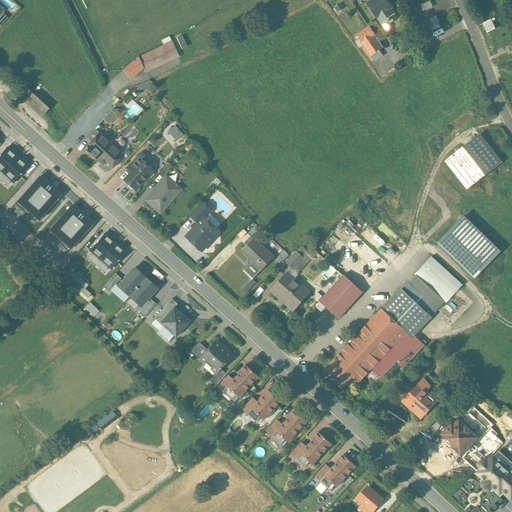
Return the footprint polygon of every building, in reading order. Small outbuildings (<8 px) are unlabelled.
[(386,0),(373,0),(367,4),(376,17),(377,17),(382,25),(388,21),(390,23),(396,19),(390,9),(391,7),(386,0)] [(430,2),(420,6),(423,12),(432,8),(430,2)] [(2,12),(0,14),(0,26),(8,18),(2,12)] [(436,16),(426,20),(431,31),(441,27),(436,16)] [(489,21),(483,23),(487,32),(493,29),(489,21)] [(386,37),(376,23),(369,28),(379,43),(386,37)] [(379,43),(369,28),(357,36),(371,56),(379,51),(383,48),(379,43)] [(183,35),(177,37),(181,48),(187,46),(183,35)] [(166,44),(138,57),(143,69),(146,74),(179,57),(171,41),(171,42),(166,44)] [(379,51),(371,56),(374,61),(382,55),(379,51)] [(138,57),(123,70),(131,80),(143,69),(138,57)] [(47,112),(22,89),(18,93),(43,116),(47,112)] [(127,113),(133,119),(142,110),(135,104),(127,113)] [(163,134),(173,145),(184,136),(173,124),(163,134)] [(95,130),(87,139),(91,143),(99,134),(95,130)] [(91,143),(85,149),(96,160),(111,145),(99,134),(91,143)] [(479,136),(446,161),(467,188),(500,163),(479,136)] [(111,145),(96,160),(108,171),(117,161),(122,155),(111,145)] [(125,151),(122,155),(117,161),(122,165),(130,156),(125,151)] [(141,154),(129,167),(133,171),(142,161),(143,162),(146,158),(141,154)] [(133,171),(124,181),(129,185),(129,187),(131,189),(133,189),(134,190),(152,171),(143,162),(142,161),(133,171)] [(168,163),(158,174),(163,178),(172,167),(168,163)] [(166,178),(146,201),(160,212),(180,190),(166,178)] [(212,211),(203,203),(190,216),(199,224),(205,218),(206,218),(212,211)] [(464,217),(438,243),(474,278),(500,251),(464,217)] [(199,224),(187,237),(196,245),(196,248),(199,251),(202,250),(220,231),(206,218),(205,218),(199,224)] [(274,258),(255,240),(242,253),(260,271),(274,258)] [(309,252),(302,247),(297,252),(303,258),(309,252)] [(283,250),(275,259),(280,263),(288,254),(283,250)] [(297,252),(296,252),(287,262),(294,269),(303,258),(297,252)] [(463,285),(431,257),(415,275),(416,276),(445,302),(446,303),(463,285)] [(134,269),(118,287),(129,297),(145,279),(134,269)] [(300,286),(287,274),(272,291),(292,310),(304,297),(297,290),(300,286)] [(362,293),(343,276),(320,301),(338,318),(362,293)] [(445,302),(416,276),(402,291),(430,318),(445,302)] [(156,289),(145,279),(129,297),(140,307),(156,289)] [(406,332),(372,368),(382,378),(397,361),(404,367),(424,345),(415,336),(432,319),(430,318),(402,291),(400,290),(382,309),(383,311),(406,332)] [(93,316),(98,311),(89,302),(84,307),(93,316)] [(173,308),(159,324),(175,338),(190,322),(173,308)] [(382,310),(337,358),(349,369),(352,366),(364,377),(372,368),(406,332),(383,311),(382,309),(382,310)] [(233,357),(217,342),(208,351),(201,359),(217,373),(217,374),(221,369),(233,357)] [(199,343),(190,351),(200,360),(201,359),(208,351),(199,343)] [(349,369),(337,358),(324,372),(342,389),(351,378),(357,384),(364,377),(352,366),(349,369)] [(246,366),(239,373),(240,374),(234,380),(228,387),(229,388),(224,393),(232,400),(237,395),(240,398),(259,377),(246,366)] [(221,369),(217,374),(217,373),(210,380),(217,386),(227,375),(221,369)] [(229,376),(218,387),(224,393),(229,388),(228,387),(234,380),(229,376)] [(418,386),(404,401),(422,417),(436,402),(418,386)] [(270,388),(263,396),(264,396),(258,403),(252,409),(253,410),(248,415),(256,423),(261,417),(264,420),(266,419),(268,419),(274,412),(274,409),(283,400),(270,388)] [(253,398),(242,410),(248,415),(253,410),(252,409),(258,403),(253,398)] [(95,422),(99,426),(115,414),(111,409),(95,422)] [(295,410),(288,418),(289,419),(283,425),(277,432),(272,437),(281,445),(285,440),(288,442),(307,422),(295,410)] [(476,437),(481,432),(464,416),(459,421),(476,437)] [(283,425),(277,420),(267,432),(272,437),(277,432),(283,425)] [(459,421),(454,427),(452,425),(443,435),(446,438),(445,439),(450,444),(450,448),(459,456),(461,455),(470,446),(477,438),(476,437),(459,421)] [(87,430),(91,434),(99,428),(95,424),(87,430)] [(493,443),(481,432),(476,437),(477,438),(470,446),(478,452),(493,443)] [(319,433),(312,440),(313,441),(307,447),(301,454),(297,460),(305,467),(310,462),(312,465),(331,444),(319,433)] [(302,443),(291,454),(297,460),(301,454),(307,447),(302,443)] [(343,455),(336,463),(337,463),(331,470),(325,476),(326,477),(321,482),(329,490),(334,484),(337,487),(356,467),(343,455)] [(488,464),(484,463),(480,467),(482,471),(479,474),(486,481),(483,484),(484,485),(485,484),(489,488),(488,489),(489,489),(492,486),(499,493),(502,490),(511,479),(491,461),(488,464)] [(326,465),(315,477),(321,482),(326,477),(325,476),(331,470),(326,465)] [(511,496),(511,477),(511,479),(502,490),(511,498),(511,496)] [(374,511),(384,500),(367,485),(355,500),(361,505),(358,509),(362,511),(374,511)]
